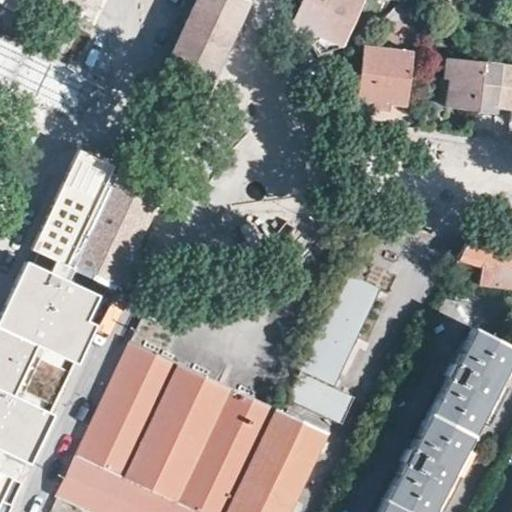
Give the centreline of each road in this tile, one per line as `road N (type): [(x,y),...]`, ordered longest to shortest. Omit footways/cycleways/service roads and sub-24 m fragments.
road 1 (residential): [(27,511),(205,137)]
road 2 (residential): [(511,179),(205,137)]
road 3 (residential): [(120,0),(0,264)]
road 4 (residential): [(205,137),(270,0)]
